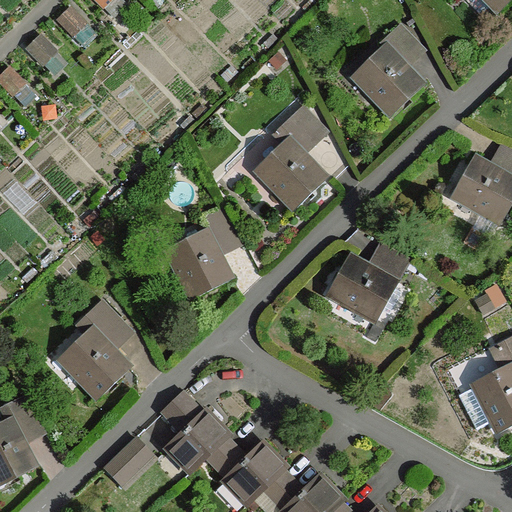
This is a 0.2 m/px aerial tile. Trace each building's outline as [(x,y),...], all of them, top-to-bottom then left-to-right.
[(511,0),(486,0),(503,17),(511,8),(511,0)] [(46,33),(32,47),(50,66),(65,53),(46,33)] [(392,45),(355,79),(393,120),(430,86),(392,45)] [(295,140),(258,174),(296,215),(333,181),(295,140)] [(511,174),(477,156),(453,201),(503,227),(511,210),(511,174)] [(213,232),(167,254),(192,304),(237,282),(213,232)] [(356,257),(330,300),(379,329),(404,285),(356,257)] [(96,328),(59,363),(97,404),(134,369),(96,328)] [(511,370),(474,388),(497,439),(511,432),(511,370)] [(188,391),(162,416),(180,435),(164,451),(195,483),(210,468),(222,480),(217,484),(244,511),(254,511),(267,500),(278,511),(381,511),(380,510),(377,511),(354,511),(317,473),(307,483),(265,439),(249,454),(188,391)] [(16,419),(0,426),(0,488),(40,470),(16,419)] [(129,486),(162,453),(141,432),(108,465),(129,486)]
